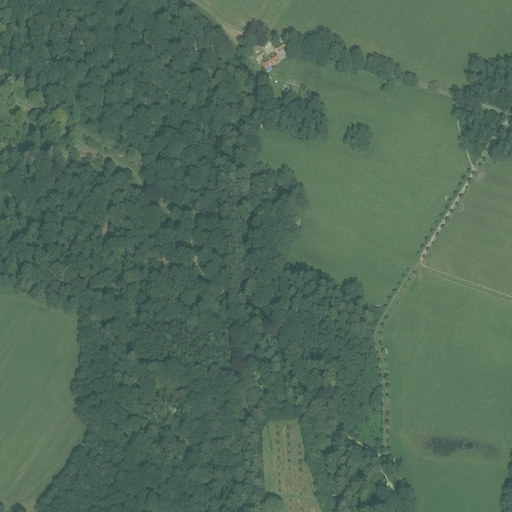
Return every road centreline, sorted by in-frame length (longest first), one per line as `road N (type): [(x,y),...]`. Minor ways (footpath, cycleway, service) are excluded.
road 1 (track): [(252,511),(233,185),(211,161),(207,142),(209,60),(135,8),(99,0)]
road 2 (track): [(411,511),(408,487),(384,455),(375,335),(511,110)]
road 3 (track): [(272,41),(333,47),(511,121)]
road 4 (track): [(0,147),(89,151),(0,93)]
road 5 (track): [(89,151),(133,173),(158,204),(236,224)]
